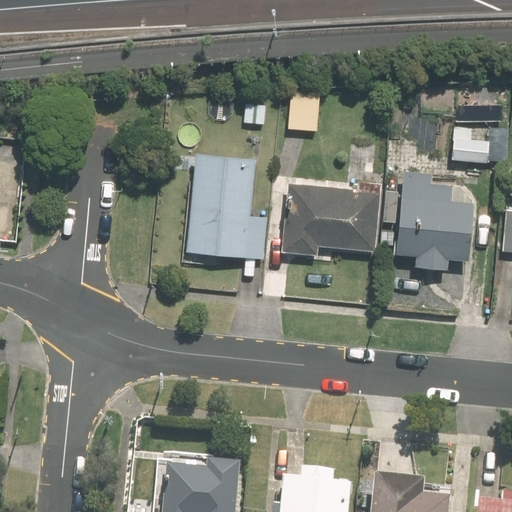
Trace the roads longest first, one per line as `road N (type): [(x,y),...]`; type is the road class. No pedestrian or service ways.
road 1 (residential): [(511,385),(170,354),(76,315)]
road 2 (residential): [(56,511),(76,315)]
road 3 (residential): [(76,315),(92,138)]
